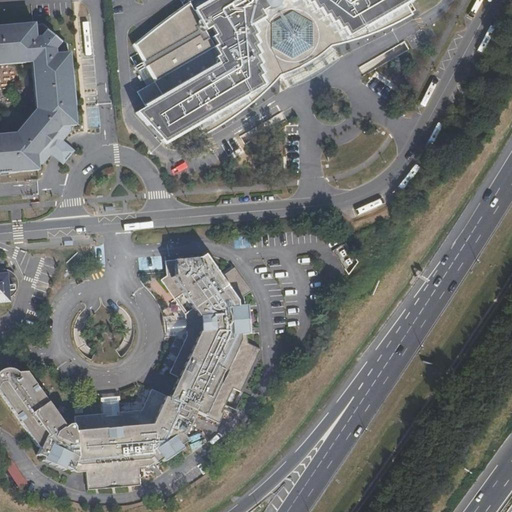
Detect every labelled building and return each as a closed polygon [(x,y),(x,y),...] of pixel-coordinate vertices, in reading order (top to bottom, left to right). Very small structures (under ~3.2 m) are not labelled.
[(404,7),(415,0),(193,0),(133,46),(162,98),(136,114),(164,144),(197,125),(204,136),(245,109),(279,78),(299,69),(330,49),(360,40),(389,29),(411,18),(404,7)] [(47,27),(43,23),(34,24),(33,23),(0,25),(0,172),(37,169),(37,164),(37,153),(54,135),(54,132),(60,125),(70,124),(75,124),(69,52),(67,52),(66,45),(60,39),(58,41),(48,31),(47,27)] [(54,132),(54,135),(37,153),(37,164),(43,163),(51,153),(62,139),(70,130),(70,124),(60,125),(54,132)] [(62,164),(74,150),(62,139),(51,153),(62,164)] [(187,341),(168,380),(175,383),(167,398),(166,401),(194,414),(217,425),(222,413),(218,412),(230,389),(238,393),(258,351),(245,344),(244,337),(247,337),(244,309),(242,309),(241,298),(250,293),(233,269),(220,278),(206,257),(198,262),(175,264),(175,273),(163,280),(175,297),(182,293),(192,309),(185,314),(187,341)] [(152,269),(150,259),(139,260),(141,270),(152,269)] [(0,302),(8,302),(8,299),(17,290),(18,286),(18,282),(17,278),(15,275),(12,272),(9,270),(5,269),(2,268),(0,268),(0,302)] [(69,467),(84,468),(85,490),(138,485),(136,465),(144,465),(149,462),(153,463),(158,460),(162,461),(179,450),(179,446),(183,443),(181,436),(184,434),(194,414),(166,401),(167,398),(153,391),(142,412),(77,417),(78,431),(73,431),(70,423),(62,427),(25,372),(17,371),(16,370),(10,369),(4,369),(0,370),(0,393),(37,448),(36,452),(43,458),(41,459),(60,468),(62,465),(68,469),(69,467)]
